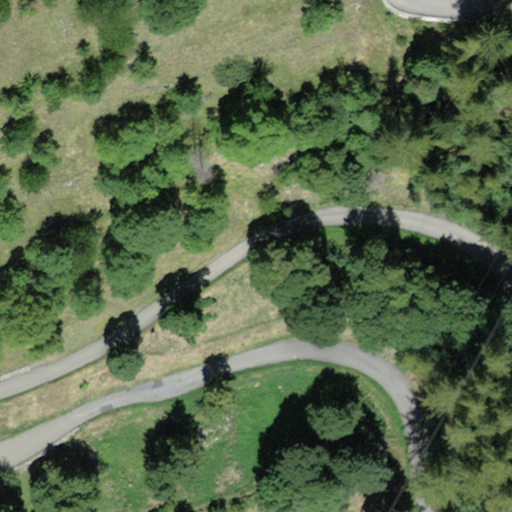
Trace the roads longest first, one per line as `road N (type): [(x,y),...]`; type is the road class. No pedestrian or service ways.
road 1 (unclassified): [(0,394),(84,361),(298,224),(413,223),(481,254),(511,285)]
road 2 (unclassified): [(428,511),(404,405),(369,362),(305,351),(113,404),(0,458)]
